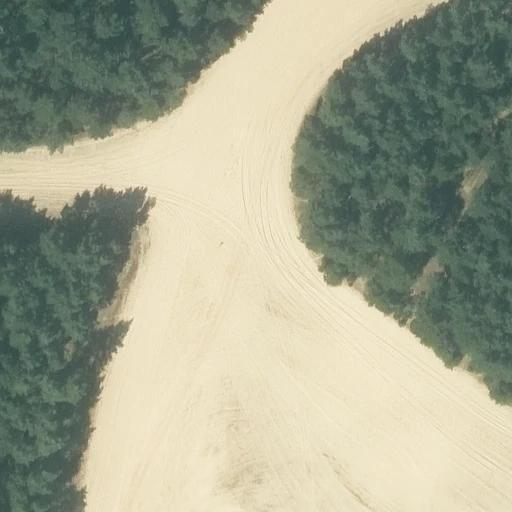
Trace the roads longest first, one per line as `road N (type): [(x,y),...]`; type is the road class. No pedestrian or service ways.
road 1 (track): [(249,88),(197,198),(126,511)]
road 2 (track): [(344,0),(171,163),(101,184),(0,193)]
